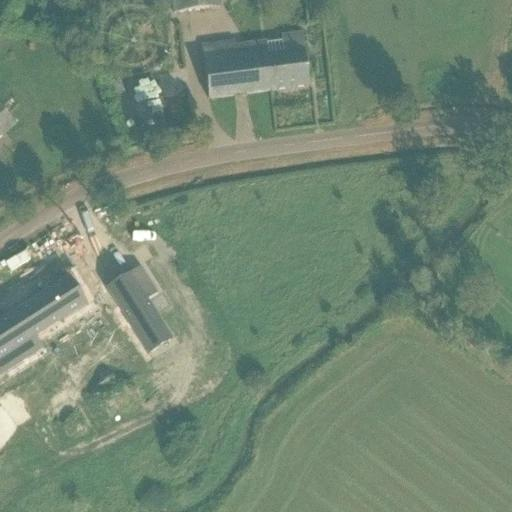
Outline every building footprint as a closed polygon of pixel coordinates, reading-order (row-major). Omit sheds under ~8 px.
[(171,0),(174,15),(220,10),(218,0),(171,0)] [(234,43),(201,48),(207,100),(308,87),(301,34),(280,37),(281,41),(282,52),(266,54),(265,43),(235,46),(234,44),(234,43)] [(0,137),(14,126),(0,108),(0,137)] [(129,275),(105,289),(148,358),(149,357),(149,356),(169,342),(170,343),(171,342),(146,302),(156,295),(139,269),(129,276),(129,275)] [(0,322),(0,376),(21,363),(14,352),(66,318),(82,308),(86,306),(68,279),(20,309),(0,322)]
